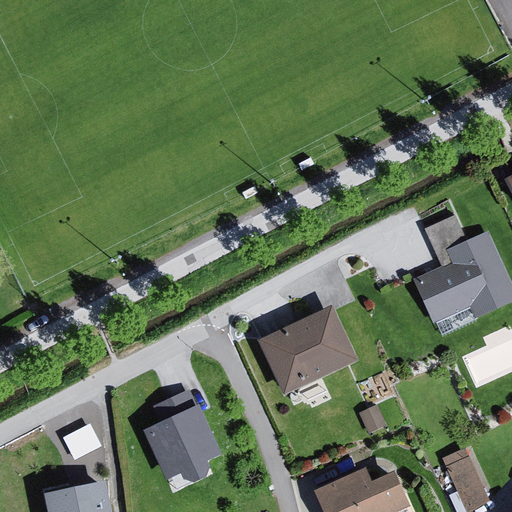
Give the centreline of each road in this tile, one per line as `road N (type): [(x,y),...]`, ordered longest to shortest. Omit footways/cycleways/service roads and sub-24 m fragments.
road 1 (unclassified): [(0,368),(511,97)]
road 2 (residential): [(210,321),(0,434)]
road 3 (residential): [(396,229),(210,321)]
road 4 (residential): [(288,511),(263,431),(210,321)]
